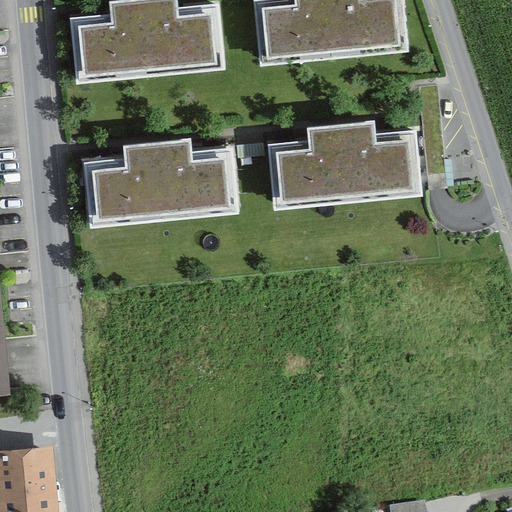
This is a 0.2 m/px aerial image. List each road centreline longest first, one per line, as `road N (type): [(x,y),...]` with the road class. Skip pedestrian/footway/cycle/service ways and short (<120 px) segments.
road 1 (tertiary): [(80,511),(30,0)]
road 2 (residential): [(437,0),(511,233)]
